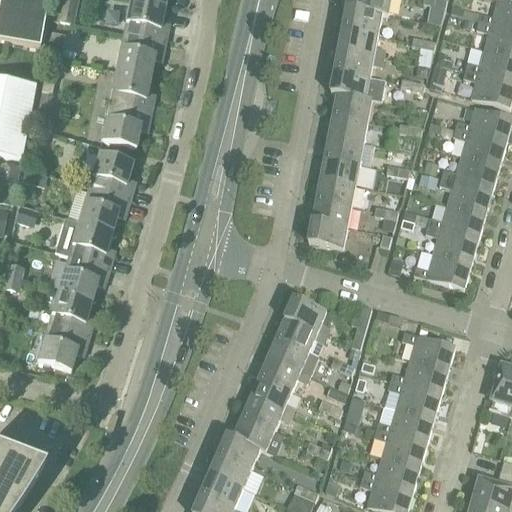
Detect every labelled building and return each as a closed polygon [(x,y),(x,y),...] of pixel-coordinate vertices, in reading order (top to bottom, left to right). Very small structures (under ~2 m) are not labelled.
[(0,0),(0,44),(39,52),(47,0),(0,0)] [(62,0),(57,26),(70,28),(75,0),(62,0)] [(129,0),(129,4),(164,11),(165,0),(129,0)] [(389,19),(392,0),(356,0),(354,12),(389,19)] [(434,10),(436,2),(427,0),(424,0),(423,8),(434,10)] [(511,0),(485,0),(485,2),(498,5),(511,9),(511,0)] [(447,4),(436,2),(434,10),(445,12),(447,4)] [(164,11),(129,4),(122,39),(164,48),(167,34),(159,32),(164,11)] [(511,9),(498,5),(494,22),(481,18),(478,26),(511,35),(511,9)] [(389,19),(354,12),(348,11),(344,33),(378,39),(382,19),(388,20),(389,19)] [(489,38),(485,54),(511,61),(511,35),(478,26),(476,34),(489,38)] [(50,31),(46,53),(60,55),(64,34),(50,31)] [(344,33),(340,54),(374,61),(378,39),(344,33)] [(164,48),(122,39),(115,75),(149,82),(153,61),(161,62),(164,48)] [(423,53),(424,44),(413,42),(412,51),(423,53)] [(436,46),(424,44),(423,53),(434,55),(436,46)] [(370,83),(374,61),(340,54),(336,76),(370,83)] [(511,87),(511,61),(485,54),(481,70),(468,67),(466,75),(511,87)] [(149,82),(115,75),(107,110),(150,118),(153,104),(145,103),(149,82)] [(510,114),(511,106),(511,87),(466,75),(463,83),(476,87),(472,104),(510,114)] [(366,103),(370,83),(336,76),(331,98),(337,99),(372,106),(372,104),(366,103)] [(43,80),(40,96),(50,98),(54,82),(43,80)] [(0,163),(21,167),(35,91),(0,84),(0,163)] [(412,95),(413,86),(402,84),(401,93),(412,95)] [(424,88),(413,86),(412,95),(423,97),(424,88)] [(337,99),(333,121),(368,127),(372,106),(337,99)] [(150,118),(107,110),(100,146),(134,153),(139,131),(147,133),(150,118)] [(458,126),(456,134),(506,148),(511,128),(511,122),(476,112),(471,129),(458,126)] [(44,133),(47,116),(34,114),(30,130),(44,133)] [(364,149),(368,127),(333,121),(329,142),(364,149)] [(429,134),(440,137),(442,130),(431,127),(429,134)] [(409,139),(411,131),(400,128),(398,137),(409,139)] [(422,133),(411,131),(409,139),(421,141),(422,133)] [(499,173),(506,148),(456,134),(453,142),(466,145),(462,162),(499,173)] [(360,171),(364,149),(329,142),(325,164),(360,171)] [(98,158),(87,193),(129,205),(133,191),(125,189),(131,168),(98,158)] [(499,173),(462,162),(457,178),(444,174),(442,182),(493,197),(499,173)] [(355,192),(360,171),(325,164),(321,186),(355,192)] [(397,181),(399,172),(388,170),(386,179),(397,181)] [(410,174),(399,172),(397,181),(409,183),(410,174)] [(24,176),(21,187),(26,188),(32,185),(34,178),(24,176)] [(448,210),(486,221),(493,197),(442,182),(439,190),(452,194),(448,210)] [(355,192),(321,186),(317,207),(351,214),(355,192)] [(87,193),(77,227),(111,237),(117,217),(124,219),(129,205),(87,193)] [(14,199),(0,196),(0,207),(12,210),(14,199)] [(317,207),(313,229),(347,235),(351,214),(317,207)] [(430,222),(428,230),(479,245),(486,221),(448,210),(443,226),(430,222)] [(385,222),(387,214),(376,212),(374,220),(385,222)] [(398,216),(387,214),(385,222),(397,225),(398,216)] [(401,231),(413,235),(415,226),(403,223),(401,231)] [(77,227),(67,262),(108,274),(112,260),(105,258),(111,237),(77,227)] [(343,255),(347,235),(313,229),(309,248),(343,255)] [(472,269),(479,245),(428,230),(425,239),(438,242),(434,258),(472,269)] [(383,239),(380,250),(389,252),(392,241),(383,239)] [(11,246),(7,264),(24,268),(28,250),(11,246)] [(472,269),(434,258),(429,275),(416,271),(413,280),(464,294),(472,269)] [(104,288),(108,274),(67,262),(56,296),(90,306),(96,286),(104,288)] [(4,282),(13,284),(16,272),(6,270),(4,282)] [(11,295),(13,284),(4,282),(1,293),(11,295)] [(56,296),(46,331),(88,343),(92,329),(84,327),(90,306),(56,296)] [(295,302),(286,322),(330,341),(333,333),(322,328),(327,316),(295,302)] [(376,322),(387,326),(389,318),(378,315),(376,322)] [(326,350),(330,341),(286,322),(278,342),(310,356),(315,345),(326,350)] [(88,343),(46,331),(36,366),(69,376),(76,355),(83,357),(88,343)] [(358,331),(352,352),(360,354),(366,333),(358,331)] [(415,349),(410,366),(448,377),(455,351),(405,337),(402,346),(415,349)] [(320,361),(310,356),(278,342),(269,362),(312,381),(320,361)] [(307,391),(312,381),(269,362),(260,382),(293,396),(297,386),(307,391)] [(341,375),(345,367),(334,363),(331,371),(341,375)] [(362,374),(373,377),(375,369),(364,366),(362,374)] [(441,401),(448,377),(410,366),(406,382),(393,378),(390,386),(441,401)] [(355,372),(345,367),(341,375),(351,380),(355,372)] [(511,421),(511,418),(511,372),(502,369),(492,406),(487,405),(484,413),(511,421)] [(287,409),(293,396),(260,382),(252,401),(293,420),(296,413),(287,409)] [(359,382),(355,394),(363,396),(367,384),(359,382)] [(435,422),(441,401),(390,386),(388,394),(401,398),(397,411),(435,422)] [(344,406),(348,396),(338,392),(331,389),(327,399),(344,406)] [(252,401),(243,422),(275,436),(280,424),(289,428),(293,420),(252,401)] [(329,417),(333,409),(322,405),(319,413),(329,417)] [(333,409),(329,417),(339,422),(343,414),(333,409)] [(376,434),(427,449),(435,422),(397,411),(392,430),(379,426),(376,434)] [(285,440),(275,436),(243,422),(234,441),(260,454),(276,461),(285,440)] [(343,433),(354,437),(357,429),(345,426),(343,433)] [(420,473),(427,449),(376,434),(374,443),(387,446),(382,462),(420,473)] [(229,439),(220,459),(252,473),(260,454),(234,441),(229,439)] [(317,459),(321,451),(310,447),(307,455),(317,459)] [(322,451),(321,451),(317,459),(327,464),(331,456),(332,451),(323,447),(322,451)] [(0,511),(17,511),(18,511),(28,497),(38,481),(45,471),(0,454),(0,511)] [(243,493),(252,473),(220,459),(211,479),(243,493)] [(365,475),(362,483),(413,498),(420,473),(382,462),(378,479),(365,475)] [(480,483),(474,505),(497,511),(511,511),(511,480),(505,478),(501,489),(497,488),(480,483)] [(232,511),(235,511),(243,493),(211,479),(203,499),(232,511)] [(369,511),(409,511),(413,498),(362,483),(360,491),(373,495),(368,511),(369,511)] [(305,502),(308,494),(298,489),(294,497),(305,502)] [(319,498),(308,494),(305,502),(315,506),(319,498)] [(232,511),(203,499),(196,511),(232,511)]
